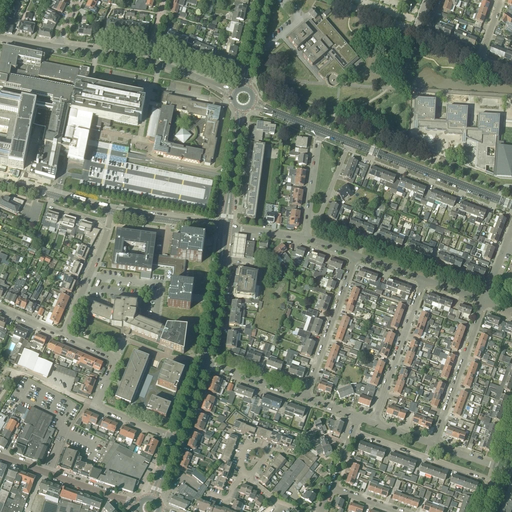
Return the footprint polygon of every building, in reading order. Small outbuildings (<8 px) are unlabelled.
[(49,0),(45,0),(40,11),(45,13),(50,0),(49,0)] [(59,3),(59,1),(59,0),(57,0),(50,0),(56,3),(55,5),(58,7),(58,8),(54,7),(53,9),(57,10),(57,11),(62,13),(66,6),(59,3)] [(137,4),(142,5),(146,6),(152,8),(154,0),(153,0),(141,0),(141,2),(138,1),(137,4)] [(482,4),(481,9),(487,11),(490,5),(484,2),(484,0),(476,0),(476,2),(482,4)] [(96,5),(89,2),(86,7),(91,10),(90,12),(95,15),(99,7),(96,5)] [(244,15),(246,8),(242,7),(243,4),(235,2),(235,6),(234,13),(244,15)] [(450,12),(452,6),(446,3),(443,10),(450,12)] [(183,8),(173,5),(171,13),(177,15),(176,17),(185,19),(186,14),(181,13),(183,8)] [(47,21),(48,21),(56,25),(59,18),(56,17),(57,14),(47,9),(46,13),(50,15),(47,21)] [(316,19),(317,21),(320,19),(318,16),(319,16),(314,9),(311,12),(311,11),(308,13),(309,14),(308,14),(310,16),(314,20),(316,19)] [(481,9),(479,15),(485,17),(487,11),(481,9)] [(23,33),(25,33),(29,12),(27,11),(27,14),(26,14),(24,23),(26,23),(25,24),(20,23),(18,32),(19,32),(19,33),(22,33),(23,33)] [(511,12),(508,11),(507,14),(506,15),(506,14),(503,18),(504,19),(501,22),(508,27),(505,30),(509,35),(511,32),(511,12)] [(29,12),(25,33),(28,34),(28,35),(31,35),(32,34),(33,35),(34,26),(29,25),(29,24),(30,24),(32,15),(33,13),(29,12)] [(243,22),(244,15),(234,13),(233,16),(232,16),(231,22),(231,23),(238,24),(239,21),(243,22)] [(485,17),(479,15),(476,14),(474,20),(483,23),(485,17)] [(6,33),(12,35),(13,30),(15,30),(17,26),(19,21),(20,17),(16,16),(15,20),(12,19),(11,26),(8,25),(6,33)] [(115,30),(116,21),(114,20),(114,22),(106,20),(106,25),(109,25),(109,29),(115,30)] [(323,79),(325,80),(326,77),(328,76),(330,75),(333,74),(335,75),(337,76),(338,78),(339,81),(341,81),(347,76),(342,70),(357,57),(344,42),(343,43),(329,28),(331,27),(325,20),(316,27),(310,20),(309,21),(310,22),(304,26),(313,36),(319,43),(328,53),(327,53),(333,60),(318,74),(323,79)] [(48,21),(47,26),(44,38),(51,39),(52,33),(56,25),(48,21)] [(237,27),(238,24),(231,23),(229,33),(233,34),(240,35),(242,28),(238,28),(238,27),(237,27)] [(447,24),(446,27),(443,34),(450,37),(454,27),(447,24)] [(40,30),(38,37),(44,38),(47,26),(43,25),(43,31),(40,30)] [(304,26),(304,25),(288,39),(297,50),(313,36),(304,26)] [(443,34),(446,27),(439,25),(436,31),(443,34)] [(167,29),(167,31),(165,34),(167,35),(167,36),(166,39),(172,42),(175,35),(176,32),(168,29),(167,29)] [(458,29),(457,32),(456,32),(454,38),(461,41),(464,32),(465,31),(458,29)] [(172,42),(179,44),(181,38),(182,35),(176,32),(175,35),(172,42)] [(464,32),(461,41),(468,44),(470,37),(471,35),(464,32)] [(228,39),(228,43),(234,44),(234,41),(235,41),(239,42),(240,35),(233,34),(231,40),(228,39)] [(187,43),(190,44),(193,36),(190,35),(187,40),(181,38),(179,44),(185,47),(186,43),(187,44),(187,43)] [(192,49),(198,52),(202,43),(196,40),(197,38),(193,36),(190,44),(193,45),(193,46),(192,49)] [(470,37),(468,44),(475,47),(477,40),(470,37)] [(204,54),(208,45),(208,44),(205,43),(205,44),(202,43),(198,52),(204,54)] [(233,47),(234,44),(228,43),(227,46),(230,47),(228,54),(236,55),(237,49),(234,48),(233,47)] [(328,53),(319,43),(303,56),(312,67),(327,53),(328,53)] [(208,45),(204,54),(211,57),(212,54),(213,54),(213,53),(215,54),(217,50),(212,49),(212,47),(208,45)] [(498,56),(500,49),(493,46),(491,53),(498,56)] [(500,49),(498,56),(505,59),(508,49),(509,48),(505,47),(504,51),(500,49)] [(0,93),(38,101),(37,106),(34,123),(50,126),(48,137),(46,137),(45,143),(44,146),(46,146),(42,165),(37,164),(37,165),(35,174),(34,180),(55,186),(61,155),(69,156),(68,164),(82,167),(93,117),(94,117),(93,122),(94,122),(94,123),(95,124),(96,124),(98,124),(98,123),(101,123),(102,120),(102,118),(110,120),(111,120),(137,125),(137,126),(143,99),(142,99),(132,97),(121,95),(118,94),(105,92),(76,86),(78,77),(88,79),(90,69),(80,67),(80,69),(79,70),(41,63),(42,60),(44,60),(45,59),(45,57),(16,51),(16,50),(14,49),(12,49),(12,50),(11,50),(3,48),(2,53),(1,53),(0,57),(0,58),(1,58),(0,62),(0,93)] [(236,55),(228,54),(227,61),(226,61),(226,63),(229,64),(230,61),(231,62),(234,62),(236,55)] [(216,147),(215,147),(217,140),(215,140),(218,124),(217,123),(219,111),(207,108),(207,107),(191,103),(191,102),(186,100),(186,99),(181,98),(181,99),(171,97),(172,93),(171,94),(164,93),(161,103),(166,104),(165,109),(163,108),(162,112),(161,112),(161,110),(161,109),(160,109),(159,109),(158,109),(157,109),(156,109),(155,109),(155,110),(156,110),(156,111),(153,110),(147,137),(149,138),(149,141),(150,142),(151,143),(152,143),(153,143),(154,143),(156,143),(153,154),(181,160),(181,158),(184,159),(183,160),(200,164),(200,161),(205,162),(204,165),(210,166),(210,164),(212,164),(215,150),(216,147)] [(0,165),(24,170),(37,106),(0,99),(0,165)] [(418,114),(417,120),(418,120),(418,127),(427,127),(427,129),(438,130),(438,129),(442,129),(442,130),(446,130),(446,134),(466,135),(466,138),(478,143),(476,168),(486,172),(486,166),(494,167),(493,175),(496,176),(511,177),(511,147),(498,147),(500,122),(498,122),(498,119),(496,119),(496,116),(479,115),(479,116),(479,129),(467,129),(468,114),(466,114),(466,111),(464,111),(464,108),(447,107),(447,121),(435,120),(436,106),(434,106),(434,103),(432,103),(432,100),(416,99),(415,113),(418,114)] [(254,141),(261,142),(263,132),(269,133),(269,134),(274,135),(274,132),(275,132),(275,130),(274,130),(275,127),(270,126),(270,125),(256,123),(255,131),(253,131),(251,137),(254,137),(254,141)] [(296,139),(296,146),(306,148),(307,140),(301,139),(296,139)] [(253,152),(253,156),(253,157),(252,156),(251,164),(262,165),(264,146),(254,145),(253,152)] [(298,165),(306,166),(306,162),(307,162),(307,161),(306,161),(307,157),(299,156),(298,165)] [(359,166),(360,164),(360,163),(349,159),(347,165),(355,168),(356,165),(359,166)] [(251,164),(250,171),(251,171),(250,175),(249,182),(259,184),(262,165),(251,164)] [(345,171),(356,176),(358,170),(355,168),(347,165),(345,171)] [(368,176),(374,178),(377,170),(371,168),(368,176)] [(374,178),(380,180),(383,172),(377,170),(374,178)] [(297,171),(296,178),(304,179),(305,172),(297,171)] [(350,181),(353,182),(356,176),(345,171),(342,178),(344,179),(350,181)] [(389,175),(383,172),(380,180),(386,183),(389,175)] [(391,189),(389,192),(392,194),(397,182),(394,181),(396,177),(389,175),(386,183),(385,186),(391,189)] [(291,177),(290,184),(290,185),(291,185),(303,186),(304,179),(296,178),(291,177)] [(400,183),(397,182),(392,194),(395,195),(397,191),(403,193),(404,190),(407,182),(401,179),(400,183)] [(248,194),(247,194),(246,201),(257,203),(259,184),(249,182),(248,190),(249,190),(248,194)] [(404,190),(410,192),(413,184),(407,182),(404,190)] [(413,184),(410,192),(414,193),(411,201),(413,202),(415,198),(419,186),(413,184)] [(345,185),(336,193),(342,200),(347,195),(349,197),(353,194),(345,185)] [(426,189),(419,186),(415,198),(421,201),(419,204),(422,205),(425,199),(422,198),(423,197),(424,193),(426,189)] [(298,188),(293,188),(291,188),(290,198),(301,199),(302,192),(297,191),(298,188)] [(428,191),(425,199),(422,205),(425,206),(427,203),(433,205),(434,201),(437,193),(431,191),(431,192),(428,191)] [(434,201),(440,203),(443,196),(437,193),(434,201)] [(444,213),(447,206),(450,198),(443,196),(440,203),(439,207),(443,209),(441,213),(444,213)] [(5,198),(4,200),(4,201),(1,200),(0,202),(0,205),(16,214),(19,208),(21,209),(24,202),(11,198),(10,201),(5,198)] [(301,199),(290,198),(288,208),(295,209),(296,206),(300,206),(301,199)] [(456,201),(450,198),(447,206),(453,208),(450,216),(453,217),(457,205),(454,204),(456,201)] [(246,201),(246,202),(245,208),(246,209),(246,213),(245,213),(244,220),(255,221),(257,203),(246,201)] [(465,213),(468,205),(461,203),(460,206),(457,205),(453,217),(451,220),(454,221),(457,214),(463,217),(465,213)] [(329,211),(337,214),(338,214),(340,211),(342,212),(343,209),(339,207),(332,204),(329,211)] [(471,215),(474,207),(468,205),(465,213),(471,215)] [(474,207),(471,215),(469,219),(473,221),(471,224),(474,225),(475,221),(480,210),(474,207)] [(295,212),(295,209),(288,208),(286,208),(285,218),(290,219),(299,220),(300,213),(295,212)] [(480,223),(482,220),(483,220),(486,212),(480,210),(475,221),(480,223)] [(337,214),(329,211),(326,217),(334,220),(336,221),(338,218),(335,217),(337,214)] [(51,223),(53,214),(48,212),(46,218),(43,217),(41,225),(44,226),(49,228),(51,223)] [(357,222),(358,218),(360,214),(357,213),(356,217),(354,221),(351,219),(348,226),(354,228),(357,222)] [(55,229),(58,230),(60,222),(57,221),(59,215),(53,214),(51,223),(56,224),(55,229)] [(266,223),(273,224),(274,215),(267,214),(266,223)] [(62,226),(67,228),(70,218),(64,217),(63,222),(60,222),(58,230),(61,230),(62,226)] [(497,223),(503,226),(506,220),(499,217),(497,223)] [(70,218),(67,228),(73,229),(72,232),(75,232),(77,226),(74,226),(76,220),(70,218)] [(363,224),(360,230),(366,233),(371,219),(369,218),(366,225),(363,224)] [(299,220),(290,219),(289,226),(286,225),(286,230),(293,230),(294,228),(296,228),(297,227),(298,227),(299,220)] [(375,224),(372,223),(374,220),(371,219),(366,233),(372,235),(375,228),(374,228),(375,227),(377,228),(380,220),(377,219),(375,224)] [(79,231),(84,232),(87,223),(81,221),(80,227),(77,226),(75,232),(76,232),(75,235),(77,235),(78,233),(79,231)] [(363,224),(357,222),(354,228),(360,230),(363,224)] [(89,236),(92,237),(91,238),(95,240),(98,234),(99,232),(93,229),(92,229),(91,229),(92,225),(87,223),(84,232),(90,234),(89,236)] [(497,223),(494,229),(501,232),(503,226),(497,223)] [(384,239),(390,242),(392,235),(389,234),(392,226),(389,225),(386,233),(384,239)] [(443,233),(444,230),(430,225),(428,229),(436,232),(435,232),(442,235),(443,233)] [(492,235),(499,238),(501,232),(494,229),(491,228),(489,234),(492,235)] [(390,242),(395,244),(398,237),(401,230),(398,229),(396,234),(393,233),(392,235),(390,242)] [(378,237),(384,239),(386,233),(380,230),(378,237)] [(204,240),(172,236),(170,258),(153,255),(156,237),(116,231),(112,268),(151,273),(152,265),(174,268),(172,284),(170,283),(167,307),(190,310),(193,286),(182,285),(186,261),(201,263),(204,240)] [(407,241),(409,242),(407,248),(413,251),(418,237),(416,236),(415,239),(412,237),(413,233),(411,232),(407,241)] [(490,241),(496,243),(499,238),(492,235),(490,241)] [(404,240),(398,237),(395,244),(401,246),(404,240)] [(421,238),(418,237),(413,251),(419,253),(421,246),(418,245),(420,241),(419,241),(421,238)] [(428,245),(427,249),(424,255),(431,257),(435,245),(432,244),(432,242),(430,241),(428,245)] [(78,246),(76,251),(87,256),(89,251),(84,248),(85,246),(78,242),(76,245),(78,246)] [(242,257),(252,259),(254,244),(244,242),(242,257)] [(256,248),(256,253),(266,254),(268,243),(259,242),(259,248),(256,248)] [(291,261),(288,258),(284,253),(286,251),(281,245),(277,249),(290,266),(290,263),(291,261)] [(442,262),(448,248),(440,245),(438,250),(440,250),(436,260),(442,262)] [(494,249),(485,245),(483,251),(492,255),(494,249)] [(419,253),(424,255),(427,249),(421,246),(419,253)] [(294,259),(298,260),(298,261),(301,262),(302,258),(305,251),(297,248),(295,255),(295,258),(294,259)] [(442,262),(448,264),(452,254),(448,252),(450,249),(448,248),(442,262)] [(290,271),(290,266),(277,249),(272,252),(277,259),(279,257),(283,262),(285,264),(284,265),(289,271),(290,271)] [(76,251),(73,259),(78,262),(80,259),(85,262),(87,256),(76,251)] [(492,255),(483,251),(481,255),(482,256),(481,258),(490,261),(492,255)] [(454,266),(456,260),(459,253),(457,252),(455,255),(452,254),(448,264),(454,266)] [(308,260),(311,261),(310,263),(314,265),(317,255),(311,253),(308,260)] [(321,267),(319,273),(322,274),(324,268),(325,265),(322,264),(325,258),(317,255),(314,265),(321,267)] [(77,264),(78,262),(73,259),(70,259),(69,261),(70,261),(68,266),(69,266),(69,267),(72,268),(80,272),(83,267),(77,264)] [(334,269),(336,262),(330,260),(328,267),(327,269),(327,270),(333,272),(334,269)] [(456,260),(454,266),(460,269),(462,262),(456,260)] [(337,270),(336,273),(342,275),(343,272),(340,271),(342,264),(336,262),(334,269),(337,270)] [(471,273),(474,267),(475,264),(471,262),(469,262),(465,271),(471,273)] [(481,266),(480,269),(477,276),(483,278),(486,271),(483,270),(484,267),(481,266)] [(474,267),(471,273),(477,276),(480,269),(474,267)] [(64,274),(66,275),(72,278),(73,275),(78,278),(80,272),(72,268),(69,274),(65,272),(64,274)] [(251,272),(238,270),(238,271),(237,277),(237,278),(236,280),(234,280),(234,284),(234,287),(235,288),(235,290),(235,291),(234,298),(251,300),(251,299),(252,293),(253,293),(254,290),(256,290),(256,287),(256,284),(255,283),(255,280),(254,279),(254,273),(255,273),(251,272)] [(363,279),(366,272),(359,270),(356,280),(359,281),(360,278),(363,279)] [(323,287),(325,288),(333,291),(336,284),(328,281),(323,279),(324,275),(322,274),(319,273),(314,272),(313,272),(312,277),(313,277),(312,277),(322,281),(325,282),(323,287)] [(363,279),(369,281),(372,274),(366,272),(363,279)] [(369,281),(375,283),(378,276),(372,274),(369,281)] [(67,279),(65,284),(74,288),(76,283),(71,280),(72,278),(66,275),(65,278),(67,279)] [(2,280),(0,284),(0,297),(1,298),(3,294),(6,296),(9,288),(3,286),(5,281),(2,280)] [(10,290),(8,294),(4,301),(10,304),(19,285),(21,282),(18,280),(12,291),(10,290)] [(19,285),(10,304),(14,306),(18,298),(19,294),(18,294),(22,286),(23,287),(25,282),(22,280),(21,282),(19,285)] [(384,290),(390,292),(393,282),(387,280),(384,290)] [(393,282),(390,292),(396,294),(397,291),(399,284),(393,282)] [(62,283),(59,291),(65,294),(66,291),(71,294),(74,288),(65,284),(62,283)] [(399,295),(402,296),(405,286),(399,284),(397,291),(400,292),(399,295)] [(32,314),(36,305),(31,303),(31,302),(33,303),(34,300),(35,301),(42,289),(38,286),(34,294),(33,294),(29,303),(26,310),(28,311),(28,312),(32,314)] [(409,295),(411,289),(411,288),(405,286),(402,296),(400,302),(406,304),(407,302),(404,300),(406,294),(409,295)] [(353,289),(351,295),(357,297),(360,298),(364,299),(365,297),(358,295),(359,291),(353,289)] [(20,308),(27,293),(24,292),(21,299),(19,298),(15,306),(20,308)] [(20,308),(25,310),(28,302),(26,301),(29,294),(27,293),(20,308)] [(58,302),(66,305),(69,299),(61,295),(59,294),(56,301),(58,302)] [(432,303),(434,297),(428,294),(426,301),(432,303)] [(318,299),(317,302),(328,306),(330,299),(322,297),(321,301),(318,299)] [(434,297),(432,303),(431,306),(437,308),(440,299),(434,297)] [(444,307),(446,301),(440,299),(437,308),(437,309),(442,311),(444,307)] [(349,300),(347,306),(353,308),(356,309),(360,311),(368,314),(370,315),(372,315),(373,313),(365,310),(361,309),(361,308),(359,308),(360,304),(355,302),(349,300)] [(137,304),(127,303),(111,301),(111,304),(114,304),(114,305),(113,311),(93,304),(92,304),(92,305),(89,315),(109,323),(110,322),(112,322),(111,326),(122,328),(122,326),(124,327),(124,333),(124,335),(125,336),(126,334),(128,335),(131,330),(151,337),(149,340),(160,344),(160,345),(173,350),(183,354),(186,330),(167,327),(166,327),(156,323),(155,326),(145,322),(143,321),(135,318),(137,304)] [(449,309),(450,309),(452,303),(446,301),(444,307),(449,309)] [(55,308),(63,312),(66,305),(58,302),(55,308)] [(232,310),(244,311),(244,308),(241,307),(242,303),(233,302),(232,310)] [(325,313),(328,306),(317,302),(316,305),(319,306),(318,310),(325,313)] [(398,305),(396,311),(403,313),(405,307),(398,305)] [(457,312),(454,310),(450,320),(460,324),(461,321),(457,320),(460,313),(463,314),(465,308),(459,306),(457,312)] [(55,308),(53,307),(50,313),(61,318),(63,312),(55,308)] [(465,308),(463,314),(469,316),(472,310),(465,308)] [(243,313),(244,311),(232,310),(231,317),(243,319),(243,316),(243,315),(244,315),(244,314),(244,313),(243,313)] [(403,313),(396,311),(395,313),(394,316),(401,319),(403,313)] [(50,313),(49,315),(47,320),(50,321),(50,322),(50,321),(54,323),(54,324),(57,325),(57,324),(58,324),(57,325),(58,325),(61,318),(50,313)] [(383,319),(385,320),(399,324),(401,319),(394,316),(393,319),(390,318),(390,319),(384,317),(383,319)] [(491,327),(495,318),(489,316),(485,325),(491,327)] [(230,325),(239,326),(242,327),(243,319),(231,317),(230,325)] [(343,317),(341,323),(347,326),(349,320),(343,317)] [(6,320),(2,318),(0,322),(0,328),(1,329),(0,331),(0,332),(5,334),(9,326),(8,327),(5,326),(6,325),(5,324),(6,324),(7,321),(6,320)] [(322,322),(315,320),(311,318),(308,325),(320,329),(322,322)] [(495,318),(491,327),(494,328),(495,327),(498,328),(501,320),(495,318)] [(426,321),(420,319),(418,325),(424,327),(426,321)] [(397,330),(399,324),(385,320),(384,322),(387,323),(385,329),(393,332),(394,329),(397,330)] [(320,329),(308,325),(306,332),(299,330),(298,333),(309,338),(310,334),(317,336),(320,329)] [(424,327),(418,325),(415,330),(422,333),(425,334),(427,328),(424,327)] [(465,329),(458,326),(456,332),(463,334),(465,329)] [(498,338),(501,332),(502,327),(500,326),(497,333),(494,333),(493,336),(496,337),(498,338)] [(28,342),(24,340),(28,332),(21,329),(17,327),(13,336),(21,339),(19,344),(22,345),(20,348),(15,362),(9,360),(8,363),(17,367),(24,350),(28,343),(28,342)] [(422,333),(415,330),(413,336),(420,338),(422,333)] [(228,340),(227,340),(237,342),(236,341),(237,334),(238,334),(228,332),(228,333),(229,333),(228,340)] [(382,338),(392,341),(394,336),(388,333),(384,332),(382,338)] [(461,340),(463,334),(456,332),(454,338),(461,340)] [(304,348),(312,351),(314,344),(308,341),(309,338),(298,333),(297,336),(303,339),(303,340),(305,341),(304,343),(305,344),(304,348)] [(343,337),(337,334),(335,340),(341,343),(342,340),(349,342),(350,339),(346,338),(343,337)] [(28,343),(24,350),(28,352),(30,347),(35,349),(36,346),(42,348),(43,346),(46,339),(36,335),(32,345),(31,344),(31,345),(28,343)] [(490,341),(487,340),(488,337),(482,335),(480,341),(493,345),(494,343),(490,341)] [(390,347),(392,341),(382,338),(379,337),(378,339),(382,341),(381,344),(390,347)] [(454,338),(452,343),(459,346),(461,340),(454,338)] [(236,341),(228,340),(227,348),(225,348),(232,349),(231,354),(243,358),(245,352),(240,350),(239,351),(236,350),(236,349),(235,349),(236,341)] [(47,349),(54,352),(57,344),(50,341),(51,342),(47,349)] [(362,343),(358,342),(356,341),(353,349),(359,351),(362,343)] [(457,352),(459,346),(452,343),(450,343),(446,341),(445,344),(448,345),(451,347),(450,349),(457,352)] [(480,341),(478,346),(484,349),(487,350),(489,346),(492,348),(493,345),(480,341)] [(411,342),(409,348),(419,351),(421,348),(417,347),(418,344),(411,342)] [(57,344),(54,352),(60,355),(64,347),(57,344)] [(372,347),(364,344),(361,352),(367,354),(368,351),(370,350),(378,352),(377,355),(380,356),(380,357),(386,359),(388,353),(375,348),(372,347)] [(388,353),(390,347),(381,344),(380,344),(379,347),(376,346),(375,348),(388,353)] [(333,346),(330,352),(344,357),(345,354),(338,351),(339,348),(333,346)] [(67,358),(70,350),(64,347),(60,355),(67,358)] [(256,351),(253,349),(250,348),(249,352),(248,352),(246,359),(252,361),(256,351)] [(312,351),(304,348),(303,351),(301,350),(300,354),(310,357),(312,351)] [(407,353),(417,357),(418,357),(419,351),(409,348),(407,353)] [(432,356),(438,358),(441,350),(435,348),(432,356)] [(39,356),(28,352),(24,350),(17,367),(32,373),(47,379),(53,365),(38,359),(39,356)] [(72,363),(76,352),(70,350),(67,358),(66,360),(72,363)] [(262,353),(260,352),(256,351),(252,361),(259,363),(261,356),(262,353)] [(80,363),(83,355),(76,352),(72,363),(76,364),(77,362),(80,363)] [(120,386),(115,399),(130,405),(147,411),(154,414),(158,416),(165,419),(171,406),(176,392),(179,384),(180,380),(181,380),(184,372),(165,365),(149,358),(134,352),(122,382),(123,382),(121,386),(120,386)] [(480,360),(481,357),(488,359),(489,357),(485,355),(482,354),(476,352),(474,358),(480,360)] [(407,353),(405,359),(419,364),(420,361),(416,360),(417,357),(407,353)] [(89,358),(83,355),(80,363),(86,366),(89,358)] [(441,365),(451,369),(453,363),(442,359),(438,358),(432,356),(431,355),(429,361),(432,362),(433,359),(439,361),(442,362),(441,365)] [(442,359),(453,363),(455,357),(448,355),(448,356),(444,355),(442,359)] [(266,366),(273,369),(276,362),(275,361),(276,359),(269,356),(266,366)] [(333,365),(336,366),(340,368),(342,369),(343,366),(334,363),(335,360),(328,357),(326,363),(333,365)] [(93,369),(96,361),(89,358),(86,366),(85,368),(92,371),(93,369)] [(419,364),(405,359),(403,365),(410,367),(412,367),(411,370),(416,372),(417,368),(413,367),(414,365),(418,366),(419,364)] [(96,361),(93,369),(100,372),(100,371),(99,371),(101,367),(102,368),(103,365),(102,365),(102,364),(103,364),(96,361)] [(384,364),(378,362),(374,361),(373,364),(366,362),(365,364),(366,364),(382,370),(384,364)] [(276,362),(273,369),(280,371),(283,364),(276,362)] [(332,368),(333,365),(326,363),(324,369),(331,371),(334,372),(336,369),(335,369),(332,368)] [(470,369),(476,371),(478,366),(472,363),(470,369)] [(291,364),(291,365),(288,374),(295,376),(297,369),(298,367),(291,364)] [(380,376),(382,370),(366,364),(365,367),(372,369),(375,371),(374,373),(380,376)] [(451,369),(441,365),(439,371),(442,372),(449,374),(451,369)] [(297,369),(295,376),(302,379),(303,376),(306,377),(308,373),(297,369)] [(476,371),(470,369),(468,375),(474,377),(476,371)] [(412,381),(413,378),(410,377),(411,374),(401,370),(399,376),(409,380),(412,381)] [(447,380),(449,374),(442,372),(440,378),(447,380)] [(366,374),(365,377),(378,381),(380,376),(374,373),(373,377),(366,374)] [(474,377),(468,375),(466,380),(475,384),(478,378),(474,377)] [(378,381),(365,377),(363,376),(362,378),(368,381),(371,382),(370,385),(376,387),(378,381)] [(399,376),(397,382),(404,384),(407,385),(409,380),(399,376)] [(502,382),(511,385),(511,379),(504,376),(502,382)] [(211,385),(222,389),(224,390),(225,387),(223,387),(225,382),(222,381),(221,381),(217,380),(218,379),(215,378),(214,378),(211,385)] [(87,379),(85,385),(84,386),(93,389),(95,382),(95,381),(95,382),(87,379)] [(327,381),(321,379),(317,390),(323,392),(326,385),(327,381)] [(466,380),(464,386),(470,389),(471,386),(474,387),(474,386),(478,387),(479,385),(475,384),(466,380)] [(404,384),(397,382),(395,388),(408,392),(409,390),(403,387),(404,384)] [(433,389),(436,390),(443,392),(445,386),(435,382),(434,386),(430,385),(429,387),(433,389)] [(511,387),(511,385),(502,382),(500,388),(504,389),(510,392),(511,387)] [(84,386),(82,385),(80,391),(78,391),(77,394),(86,398),(87,394),(90,395),(90,396),(90,395),(93,389),(84,386)] [(209,392),(217,395),(220,396),(222,389),(211,385),(208,392),(209,392)] [(332,387),(326,385),(323,392),(330,394),(332,387)] [(353,394),(356,395),(360,385),(350,386),(350,387),(343,389),(346,397),(353,395),(353,394)] [(360,385),(356,395),(360,397),(357,404),(365,407),(364,409),(366,409),(367,407),(369,408),(372,400),(371,400),(375,390),(360,385)] [(244,397),(246,390),(237,386),(234,394),(244,397)] [(408,392),(395,388),(393,393),(403,397),(404,394),(407,395),(408,392)] [(486,396),(488,397),(490,392),(495,393),(496,391),(489,388),(486,396)] [(340,400),(346,397),(343,389),(337,392),(340,400)] [(251,400),(254,401),(250,412),(254,414),(259,399),(256,398),(256,397),(252,396),(254,392),(246,390),(244,397),(242,401),(249,404),(251,400)] [(471,395),(462,392),(459,398),(469,401),(471,395)] [(425,398),(428,399),(429,400),(432,401),(439,403),(441,397),(434,395),(429,393),(428,396),(426,396),(425,398)] [(496,400),(506,404),(508,398),(502,395),(498,394),(496,400)] [(204,403),(213,406),(215,400),(207,397),(207,396),(204,403)] [(259,399),(254,414),(253,417),(255,417),(257,418),(257,416),(258,416),(261,409),(260,408),(261,404),(270,407),(273,399),(264,396),(263,398),(262,399),(263,399),(262,401),(259,399)] [(457,404),(468,407),(469,404),(472,405),(473,402),(469,401),(459,398),(457,404)] [(281,402),(273,399),(270,407),(269,409),(278,412),(277,415),(275,416),(273,421),(277,423),(280,416),(283,408),(280,407),(280,405),(281,406),(281,404),(282,402),(281,402)] [(494,406),(504,409),(506,404),(496,400),(494,406)] [(436,409),(439,403),(432,401),(431,403),(430,407),(436,409)] [(213,406),(204,403),(201,410),(202,411),(202,410),(210,413),(213,406)] [(280,416),(283,417),(283,415),(292,418),(293,415),(296,407),(287,404),(288,404),(287,404),(286,406),(286,407),(285,409),(283,408),(280,416)] [(401,408),(397,418),(403,421),(406,413),(403,412),(405,405),(402,404),(402,405),(401,408)] [(468,407),(457,404),(455,409),(469,414),(471,408),(468,407)] [(23,414),(21,417),(21,419),(25,421),(29,412),(26,410),(26,409),(19,405),(16,411),(23,414)] [(397,418),(401,408),(395,406),(394,409),(392,416),(397,418)] [(492,412),(502,415),(504,409),(494,406),(492,412)] [(303,424),(308,412),(306,416),(303,415),(304,414),(305,412),(304,412),(305,410),(305,411),(296,407),(293,415),(302,418),(300,423),(303,424)] [(388,407),(387,411),(386,414),(392,416),(394,409),(388,407)] [(53,418),(31,409),(24,424),(26,425),(35,429),(30,439),(41,444),(44,437),(49,427),(53,418)] [(453,415),(460,417),(463,418),(464,415),(471,417),(472,415),(469,414),(455,409),(453,415)] [(82,420),(89,422),(92,415),(85,412),(82,420)] [(490,418),(493,419),(500,421),(502,415),(492,412),(490,418)] [(415,413),(414,416),(412,423),(418,425),(421,415),(416,413),(416,414),(415,413)] [(89,422),(92,424),(95,425),(98,418),(99,418),(92,415),(89,422)] [(211,419),(208,418),(200,415),(197,422),(206,425),(207,423),(209,423),(211,419)] [(421,415),(418,425),(423,428),(427,417),(421,415)] [(427,417),(423,428),(429,430),(432,422),(433,419),(427,417)] [(107,430),(111,422),(104,419),(103,420),(104,420),(101,428),(107,430)] [(329,431),(332,433),(340,435),(339,435),(341,430),(343,425),(343,424),(336,422),(328,419),(326,424),(329,431)] [(7,424),(15,428),(17,424),(9,420),(7,424)] [(235,431),(238,432),(241,423),(236,421),(232,431),(235,432),(235,431)] [(324,434),(321,427),(319,421),(313,423),(316,429),(319,428),(321,435),(324,434)] [(113,435),(114,433),(117,425),(118,426),(118,425),(111,422),(107,430),(110,431),(109,434),(113,435)] [(195,429),(206,433),(206,432),(207,429),(204,428),(206,425),(197,422),(194,429),(195,429)] [(474,425),(466,422),(465,425),(470,427),(469,430),(472,432),(474,425)] [(243,434),(246,426),(246,425),(241,423),(238,432),(240,433),(240,434),(243,434)] [(486,429),(486,430),(496,433),(498,427),(488,423),(486,429)] [(2,429),(12,434),(15,428),(7,424),(4,430),(3,429),(2,429)] [(257,427),(255,426),(255,425),(252,424),(252,426),(251,428),(248,435),(251,436),(250,437),(253,438),(254,436),(257,427)] [(20,439),(18,438),(15,445),(12,453),(23,457),(26,448),(28,444),(30,439),(35,429),(26,425),(20,439)] [(248,435),(251,428),(252,426),(249,425),(248,427),(246,426),(243,434),(245,435),(246,434),(248,435)] [(446,436),(452,438),(456,427),(450,425),(449,428),(446,436)] [(34,461),(41,464),(48,449),(45,448),(46,445),(49,437),(51,438),(55,430),(49,427),(44,437),(41,444),(34,461)] [(123,428),(119,435),(119,437),(125,440),(126,438),(129,430),(122,427),(123,428)] [(258,438),(262,429),(257,427),(254,436),(256,437),(256,438),(258,438)] [(452,438),(458,440),(462,430),(462,429),(456,427),(452,438)] [(276,445),(279,446),(282,437),(282,436),(280,435),(281,431),(280,431),(280,430),(281,430),(281,429),(279,428),(278,431),(277,434),(274,443),(276,444),(276,445)] [(1,436),(9,440),(12,434),(2,429),(2,430),(4,431),(1,436)] [(261,438),(264,439),(267,430),(264,430),(262,429),(258,438),(261,439),(261,438)] [(136,433),(129,430),(126,438),(133,441),(136,433)] [(266,441),(268,442),(272,432),(267,430),(264,439),(266,440),(266,441)] [(464,430),(462,430),(458,440),(464,442),(466,434),(463,433),(464,430)] [(494,439),(496,433),(486,430),(484,436),(494,439)] [(271,442),(274,443),(277,434),(272,432),(268,442),(271,443),(271,442)] [(202,445),(204,439),(204,438),(193,434),(193,433),(190,440),(198,444),(202,445)] [(0,448),(4,450),(9,440),(1,436),(0,434),(0,448)] [(288,436),(289,434),(288,434),(286,434),(286,435),(283,434),(282,436),(282,437),(279,446),(281,447),(282,445),(284,446),(288,436)] [(227,441),(237,444),(238,442),(237,441),(238,438),(229,435),(227,441)] [(483,435),(481,441),(492,445),(494,439),(484,436),(483,435)] [(321,445),(314,448),(315,451),(329,445),(326,440),(324,436),(319,439),(320,443),(321,445)] [(26,448),(23,457),(34,461),(41,444),(30,439),(28,444),(26,448)] [(147,446),(155,450),(158,443),(158,442),(158,443),(157,443),(157,442),(155,441),(154,442),(150,440),(150,439),(150,440),(148,444),(144,442),(143,445),(147,446)] [(297,450),(300,440),(298,439),(297,441),(292,440),(292,441),(289,450),(291,450),(294,451),(295,449),(297,450)] [(198,444),(190,440),(187,447),(188,448),(188,447),(194,449),(192,453),(198,455),(200,452),(196,450),(198,444)] [(225,445),(234,449),(235,446),(236,446),(237,444),(227,441),(225,445)] [(489,451),(492,445),(481,441),(481,443),(479,447),(483,449),(489,451)] [(110,442),(105,450),(113,454),(104,469),(96,481),(96,482),(115,488),(114,489),(120,491),(121,490),(132,494),(135,486),(137,486),(139,483),(138,483),(148,466),(144,464),(144,465),(143,464),(144,462),(146,459),(139,456),(134,453),(134,454),(125,449),(122,447),(119,446),(116,444),(113,443),(110,442)] [(364,453),(366,445),(360,443),(357,451),(364,453)] [(224,451),(233,454),(234,452),(233,451),(234,449),(225,445),(224,451)] [(364,453),(370,455),(372,447),(366,445),(364,453)] [(155,450),(147,446),(144,453),(141,451),(139,456),(146,459),(149,461),(151,456),(152,456),(152,457),(155,450)] [(324,456),(326,459),(332,456),(331,453),(329,446),(315,452),(313,451),(310,454),(316,458),(317,456),(323,453),(324,456)] [(379,450),(372,447),(370,455),(376,457),(379,450)] [(68,472),(73,474),(79,458),(80,456),(79,456),(64,450),(63,450),(61,457),(59,461),(57,469),(61,470),(68,472)] [(93,469),(92,471),(89,480),(96,482),(96,481),(104,469),(113,454),(105,450),(95,466),(93,469)] [(305,450),(279,483),(272,492),(280,498),(286,500),(287,498),(283,495),(305,466),(309,469),(317,459),(316,458),(310,454),(306,451),(305,450)] [(379,450),(376,457),(382,460),(385,452),(379,450)] [(222,456),(231,459),(232,456),(232,457),(233,454),(224,451),(222,456)] [(185,454),(182,460),(189,463),(192,464),(193,460),(194,461),(196,458),(203,461),(204,457),(198,455),(192,453),(191,456),(185,454)] [(394,464),(397,456),(391,454),(388,461),(394,464)] [(283,466),(286,461),(278,455),(277,458),(276,457),(274,459),(283,466)] [(226,463),(230,464),(231,462),(230,461),(231,459),(222,456),(220,461),(226,463)] [(397,456),(394,464),(401,466),(403,458),(397,456)] [(77,475),(78,476),(89,480),(92,471),(93,469),(81,465),(81,464),(80,464),(82,460),(81,460),(79,458),(73,474),(77,475)] [(403,458),(401,466),(407,468),(410,461),(403,458)] [(273,462),(272,464),(279,470),(283,466),(274,459),(273,461),(273,462)] [(190,477),(192,475),(194,472),(190,471),(191,468),(187,467),(189,463),(182,460),(180,467),(187,470),(186,474),(190,477)] [(410,461),(407,468),(413,470),(416,463),(410,461)] [(279,470),(272,464),(270,466),(269,466),(267,468),(275,473),(276,474),(279,470)] [(365,473),(358,470),(359,467),(352,465),(350,471),(360,474),(364,476),(365,473)] [(422,465),(419,473),(425,475),(428,467),(422,465)] [(222,473),(231,476),(232,474),(230,473),(231,471),(222,467),(220,466),(219,469),(223,471),(222,473)] [(431,477),(434,469),(428,467),(425,475),(431,477)] [(266,473),(273,479),(274,480),(275,478),(273,476),(275,473),(267,468),(266,470),(267,471),(266,473)] [(15,481),(19,472),(10,469),(7,478),(6,478),(0,491),(0,511),(1,511),(4,505),(6,502),(7,499),(11,489),(13,486),(13,484),(15,481)] [(438,479),(440,472),(434,469),(431,477),(438,479)] [(350,471),(348,477),(357,480),(360,474),(350,471)] [(13,486),(11,489),(17,492),(24,474),(19,472),(15,481),(13,484),(13,486)] [(440,472),(438,479),(444,481),(447,474),(440,472)] [(268,482),(270,479),(271,480),(273,479),(266,473),(264,475),(262,474),(261,476),(268,482)] [(319,476),(316,473),(315,474),(315,475),(314,475),(308,483),(309,484),(311,485),(319,476)] [(21,511),(32,486),(35,478),(31,477),(31,476),(30,476),(29,475),(28,475),(24,474),(17,492),(13,501),(13,502),(11,504),(6,502),(4,505),(1,511),(21,511)] [(269,483),(268,482),(261,476),(259,478),(260,479),(258,481),(266,487),(269,483)] [(459,478),(452,476),(450,483),(456,486),(459,478)] [(216,482),(224,486),(226,483),(227,481),(218,477),(216,482)] [(346,483),(349,485),(352,486),(353,483),(357,485),(358,481),(357,480),(348,477),(346,483)] [(465,480),(459,478),(456,486),(462,488),(465,480)] [(377,483),(374,493),(380,496),(384,485),(380,484),(381,480),(379,479),(377,483)] [(471,482),(465,480),(462,488),(469,490),(471,482)] [(39,494),(42,495),(46,496),(49,484),(42,481),(41,485),(39,490),(40,491),(39,494)] [(371,481),(370,484),(367,491),(374,493),(377,483),(371,481)] [(214,487),(223,491),(224,491),(225,488),(224,488),(224,486),(216,482),(214,487)] [(477,485),(471,482),(469,490),(475,492),(477,485)] [(49,484),(46,496),(41,511),(56,511),(58,501),(60,493),(61,488),(50,484),(49,484)] [(184,485),(176,494),(174,497),(169,504),(180,509),(187,494),(193,499),(197,494),(184,485)] [(387,487),(384,485),(380,496),(386,498),(389,491),(388,491),(389,487),(388,487),(387,487)] [(247,487),(244,495),(249,497),(252,491),(252,489),(247,487)] [(79,511),(81,508),(85,496),(78,494),(61,488),(61,489),(61,488),(60,493),(58,501),(56,511),(79,511)] [(255,502),(258,495),(257,493),(252,491),(249,497),(248,499),(248,501),(252,503),(252,501),(254,501),(255,502)] [(314,498),(315,496),(309,493),(306,491),(304,496),(302,495),(301,498),(311,504),(313,500),(314,500),(315,498),(314,498)] [(392,500),(398,502),(400,495),(394,493),(392,500)] [(187,494),(180,509),(184,511),(189,504),(191,505),(194,499),(193,499),(187,494)] [(258,495),(255,502),(256,503),(254,505),(259,509),(264,502),(261,499),(262,498),(258,495)] [(398,502),(404,504),(407,497),(400,495),(398,502)] [(88,511),(90,507),(92,499),(85,496),(81,508),(79,511),(88,511)] [(413,500),(407,497),(404,504),(410,506),(413,500)] [(462,504),(470,506),(472,500),(465,497),(462,504)] [(102,502),(92,499),(90,507),(88,511),(98,511),(99,510),(102,502)] [(342,511),(343,510),(341,510),(343,502),(336,499),(333,507),(339,509),(337,511),(342,511)] [(229,511),(228,511),(226,511),(227,509),(224,508),(223,510),(222,509),(214,506),(215,504),(212,503),(203,500),(202,502),(199,501),(198,502),(195,507),(190,511),(229,511)] [(413,500),(410,506),(417,509),(419,502),(413,500)] [(442,511),(443,511),(443,510),(444,507),(441,505),(442,502),(440,501),(437,508),(435,511),(442,511)] [(503,508),(502,508),(502,511),(501,511),(511,511),(511,503),(505,501),(503,508)] [(232,507),(240,510),(242,505),(234,502),(232,507)]
